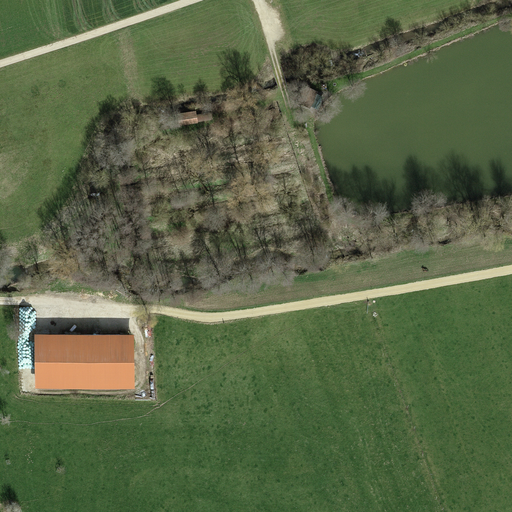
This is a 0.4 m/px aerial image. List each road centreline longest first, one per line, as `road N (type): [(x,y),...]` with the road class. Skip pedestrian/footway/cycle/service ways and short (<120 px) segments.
road 1 (track): [(0,302),(58,295),(160,308),(511,245)]
road 2 (track): [(0,63),(192,0)]
road 3 (track): [(255,0),(305,168)]
